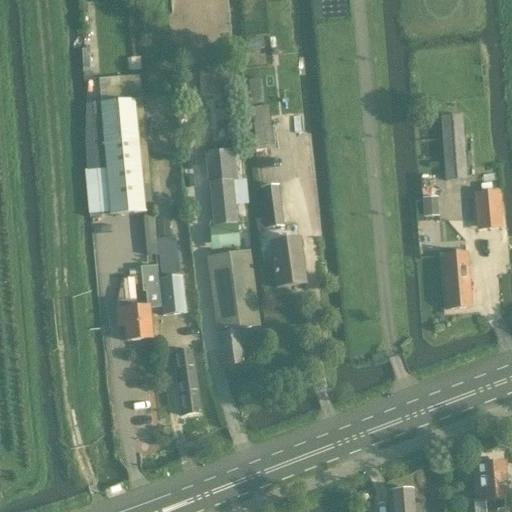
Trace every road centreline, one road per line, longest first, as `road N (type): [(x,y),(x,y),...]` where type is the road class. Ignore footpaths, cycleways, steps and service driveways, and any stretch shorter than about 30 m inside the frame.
road 1 (unknown): [(364,0),(404,421)]
road 2 (primary): [(170,511),(511,380)]
road 3 (residential): [(241,511),(511,410)]
road 4 (unknown): [(140,511),(111,320),(110,225)]
